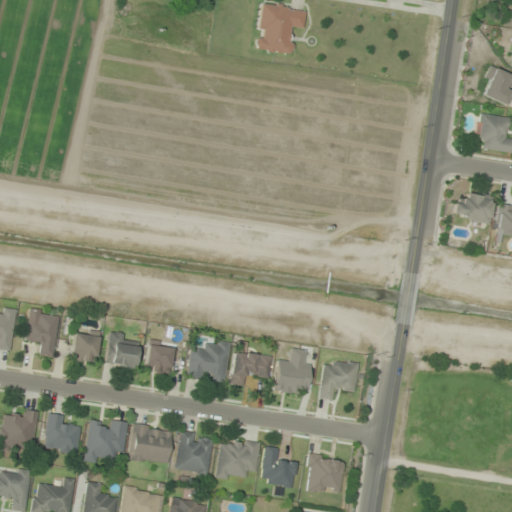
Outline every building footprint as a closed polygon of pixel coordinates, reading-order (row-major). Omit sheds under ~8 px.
[(301,28),(304,7),(259,2),(253,49),(287,54),(291,27),(301,28)] [(481,96),(505,104),(511,80),(511,74),(490,68),(481,96)] [(511,152),(511,140),(505,139),(508,117),(478,113),(474,137),(482,138),(481,148),(511,152)] [(491,196),(465,194),(464,203),(453,201),(451,218),(488,222),(491,196)] [(511,206),(511,208),(499,206),(494,232),(511,235),(511,206)] [(0,349),(10,350),(15,308),(0,306),(0,349)] [(23,343),(41,345),(40,355),(52,357),(58,312),(27,308),(23,343)] [(97,360),(95,332),(70,334),(71,361),(97,360)] [(136,345),(123,344),(124,334),(108,332),(104,365),(133,369),(136,345)] [(189,347),(185,378),(204,381),(204,380),(222,383),(228,343),(205,340),(203,349),(189,347)] [(169,341),(144,343),(146,373),(171,371),(169,341)] [(276,358),(271,391),(295,394),(296,387),(306,388),(309,362),(301,361),(302,349),(289,347),(287,359),(276,358)] [(270,356),(232,350),(227,383),(243,386),(245,375),(267,378),(270,356)] [(357,363),(332,359),(331,367),(321,366),(317,397),(331,399),(332,389),(353,392),(357,363)] [(1,410),(0,414),(0,449),(16,452),(17,444),(32,446),(36,415),(1,410)] [(76,454),(79,426),(61,425),(63,414),(46,412),(42,450),(76,454)] [(126,422),(87,418),(83,458),(111,461),(112,452),(122,453),(126,422)] [(127,461),(166,464),(170,427),(130,423),(127,461)] [(212,435),(177,431),(172,471),(206,476),(212,435)] [(258,442),(228,438),(227,446),(217,445),(213,478),(243,481),(244,471),(255,473),(258,442)] [(25,511),(29,470),(0,466),(0,497),(8,499),(7,509),(25,511)] [(62,487),(33,483),(29,511),(36,511),(68,511),(73,478),(64,477),(62,487)] [(113,511),(115,496),(102,494),(103,483),(85,481),(81,511),(113,511)] [(118,511),(154,511),(160,511),(163,491),(122,486),(118,511)]
